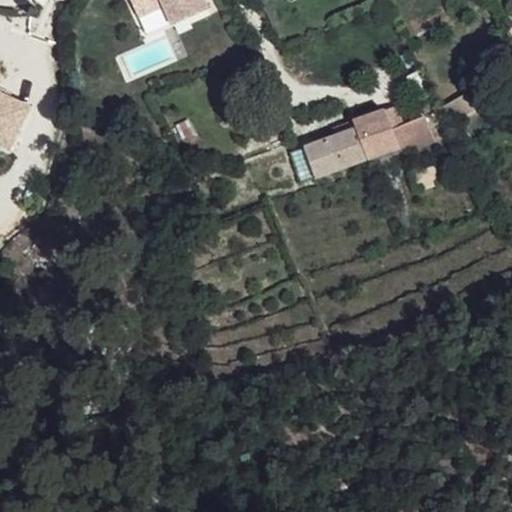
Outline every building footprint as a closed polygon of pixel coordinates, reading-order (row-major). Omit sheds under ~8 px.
[(131,0),(140,18),(165,6),(170,17),(185,10),(189,20),(209,10),(204,0),(131,0)] [(14,19),(13,35),(31,36),(32,20),(14,19)] [(0,143),(12,149),(32,105),(0,90),(0,61),(2,58),(0,57),(0,143)] [(470,94),(462,98),(468,110),(476,106),(470,94)] [(462,98),(443,108),(449,121),(468,110),(462,98)] [(355,129),(336,136),(305,146),(317,180),(366,163),(365,159),(382,153),(381,152),(369,120),(368,117),(352,122),(355,129)] [(379,117),(369,120),(381,152),(390,148),(379,117)] [(427,117),(414,122),(422,143),(435,138),(427,117)] [(334,128),(336,136),(355,129),(352,122),(334,128)] [(414,122),(400,128),(407,149),(422,143),(414,122)] [(407,149),(400,128),(388,133),(396,152),(407,149)]
